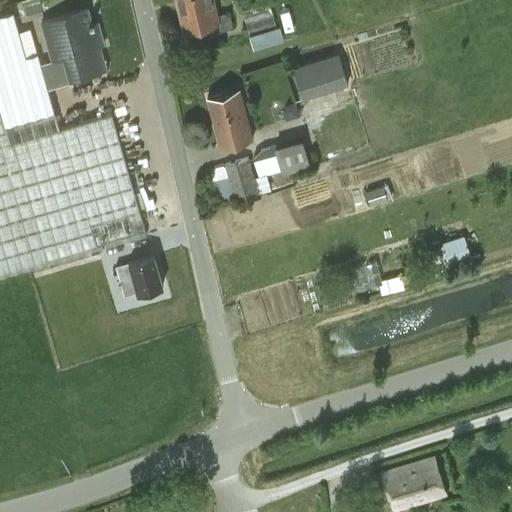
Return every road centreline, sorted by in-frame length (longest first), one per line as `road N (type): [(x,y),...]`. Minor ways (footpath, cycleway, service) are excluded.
road 1 (unclassified): [(242,436),(143,0)]
road 2 (unclassified): [(242,436),(511,352)]
road 3 (track): [(511,412),(269,495)]
road 4 (unclassified): [(29,511),(215,446)]
